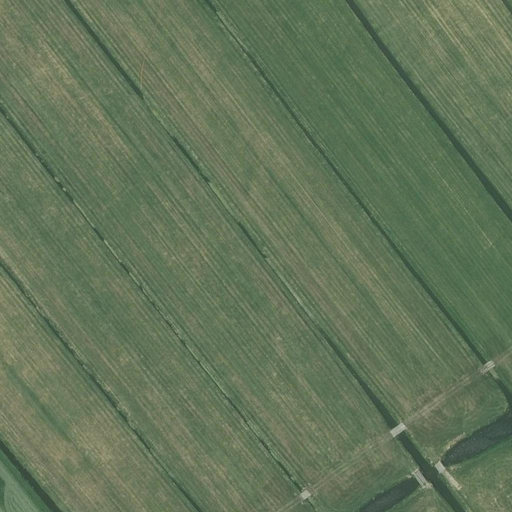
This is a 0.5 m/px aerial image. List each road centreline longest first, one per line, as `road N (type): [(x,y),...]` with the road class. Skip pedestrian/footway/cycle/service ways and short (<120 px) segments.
road 1 (track): [(511,377),(228,0)]
road 2 (track): [(480,371),(284,511)]
road 3 (track): [(83,511),(0,413)]
